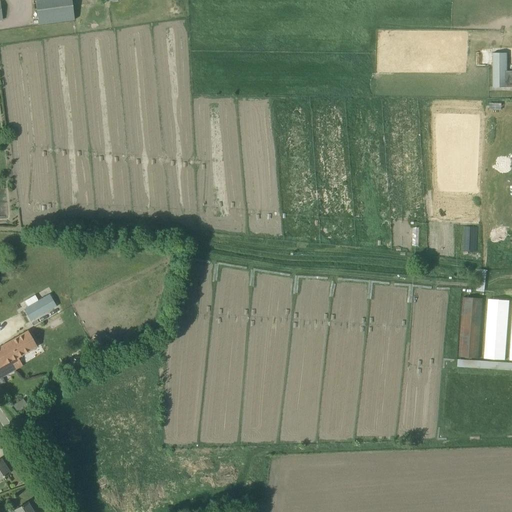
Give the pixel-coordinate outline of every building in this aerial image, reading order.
[(71,0),(35,0),(39,25),(74,20),(71,0)] [(511,70),(507,71),(507,54),(492,54),(492,87),(507,88),(507,87),(511,86),(511,70)] [(476,167),(464,167),(464,206),(477,206),(476,167)] [(479,269),(478,276),(476,291),(484,292),(487,270),(479,269)] [(38,301),(27,307),(25,308),(32,320),(56,306),(49,294),(38,301)] [(463,298),(458,357),(479,359),(484,299),(463,298)] [(488,299),(484,359),(505,360),(509,301),(488,299)] [(0,346),(0,376),(0,377),(22,365),(17,358),(36,347),(27,331),(0,346)] [(80,355),(69,360),(74,369),(85,364),(80,355)] [(0,479),(9,473),(0,459),(0,479)] [(32,511),(27,503),(14,510),(15,511),(12,511),(32,511)]
